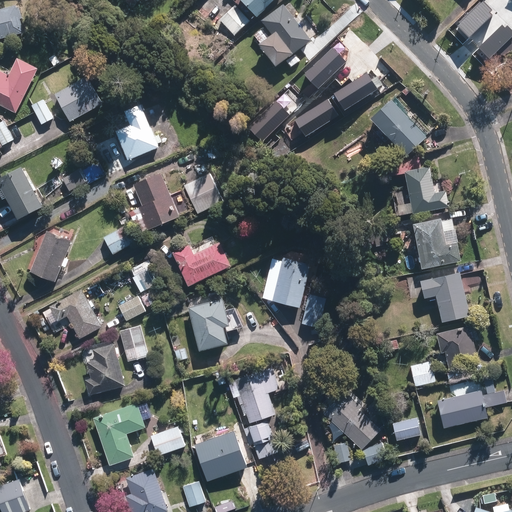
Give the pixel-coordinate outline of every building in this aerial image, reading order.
[(245,0),(243,2),(260,19),(279,0),(245,0)] [(469,37),(493,15),(490,12),(492,10),(484,1),(481,3),(480,2),(459,22),(460,24),(458,26),(469,37)] [(237,8),(223,21),(237,36),(250,23),(237,8)] [(282,39),(268,51),(281,67),(311,43),(286,12),(270,24),(282,39)] [(22,13),(0,17),(0,39),(26,34),(22,13)] [(511,28),(507,24),(505,26),(502,23),(478,48),(490,59),(496,53),(504,56),(511,51),(511,28)] [(333,48),(313,66),(343,98),(363,79),(333,48)] [(14,80),(0,73),(0,102),(18,112),(38,72),(22,64),(14,80)] [(92,83),(60,99),(72,121),(103,105),(92,83)] [(44,101),(35,106),(46,124),(55,119),(44,101)] [(281,105),(260,121),(269,132),(290,116),(281,105)] [(396,105),(378,120),(408,153),(425,138),(396,105)] [(138,128),(122,135),(132,161),(163,149),(147,110),(133,115),(138,128)] [(83,167),(64,177),(71,190),(90,180),(83,167)] [(435,169),(410,174),(417,212),(450,206),(447,193),(439,194),(435,169)] [(28,170),(3,183),(23,219),(47,206),(28,170)] [(212,175),(189,185),(201,212),(224,201),(212,175)] [(183,215),(167,176),(141,187),(149,205),(145,207),(154,228),(183,215)] [(418,229),(417,218),(397,220),(398,231),(418,229)] [(443,223),(418,228),(425,266),(461,259),(458,244),(447,246),(443,223)] [(127,227),(107,238),(114,253),(135,241),(127,227)] [(74,242),(53,233),(36,272),(57,281),(74,242)] [(195,248),(179,255),(193,284),(236,263),(226,242),(198,255),(195,248)] [(152,254),(132,268),(138,277),(158,262),(152,254)] [(313,265),(288,259),(279,300),(303,306),(313,265)] [(463,276),(427,283),(430,297),(440,295),(445,321),(471,315),(463,276)] [(86,291),(57,307),(63,318),(72,313),(84,336),(104,325),(86,291)] [(327,300),(315,296),(308,323),(321,327),(327,300)] [(141,297),(124,306),(130,319),(147,311),(141,297)] [(226,299),(195,308),(207,347),(232,340),(227,324),(233,322),(226,299)] [(143,327),(125,331),(132,359),(150,354),(143,327)] [(471,328),(442,335),(446,350),(453,349),(458,371),(470,368),(469,364),(479,361),(471,328)] [(127,383),(117,345),(98,349),(101,362),(93,364),(97,380),(92,381),(94,391),(127,383)] [(178,349),(180,360),(191,358),(189,347),(178,349)] [(433,362),(413,367),(416,383),(436,378),(433,362)] [(276,369),(242,380),(255,421),(278,413),(271,392),(283,388),(276,369)] [(483,394),(442,404),(447,424),(488,414),(483,394)] [(349,396),(333,412),(366,446),(383,430),(349,396)] [(140,407),(101,420),(114,460),(136,453),(129,431),(146,425),(140,407)] [(419,420),(397,425),(400,439),(422,434),(419,420)] [(271,421),(252,427),(262,456),(280,450),(271,421)] [(181,427),(155,436),(160,454),(187,445),(181,427)] [(222,445),(200,453),(209,477),(252,462),(245,442),(224,449),(222,445)] [(350,444),(340,445),(343,461),(353,459),(350,444)] [(386,445),(368,451),(372,462),(390,456),(386,445)] [(164,511),(171,510),(158,470),(133,478),(139,494),(133,496),(137,511),(164,511)] [(201,481),(186,486),(193,506),(207,501),(201,481)] [(19,485),(2,491),(7,507),(24,501),(19,485)]
